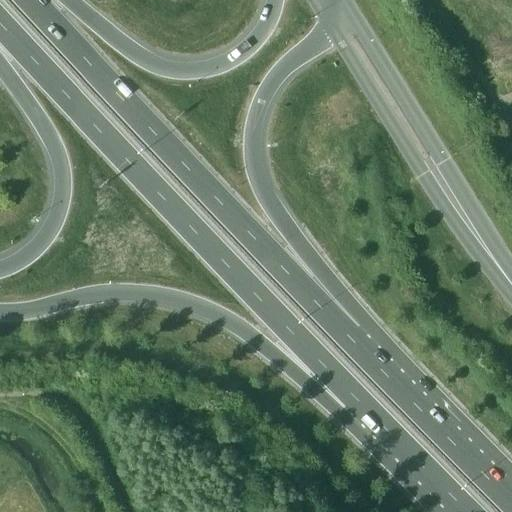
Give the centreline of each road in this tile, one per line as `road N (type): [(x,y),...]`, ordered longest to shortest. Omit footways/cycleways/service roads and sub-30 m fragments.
road 1 (trunk): [(0,32),(353,402)]
road 2 (trunk): [(347,335),(29,0)]
road 3 (trunk): [(347,335),(261,187),(254,143),(273,82),(336,30),(341,0)]
road 4 (trunk): [(0,310),(99,290),(191,300),(353,402)]
road 5 (unknown): [(511,288),(336,30)]
road 6 (trunk): [(274,0),(269,22),(248,47),(192,70),(164,67),(56,0)]
road 7 (trunk): [(0,53),(41,117),(65,186),(42,244),(0,269)]
road 8 (trunk): [(511,501),(347,335)]
road 9 (trunk): [(353,402),(469,511)]
